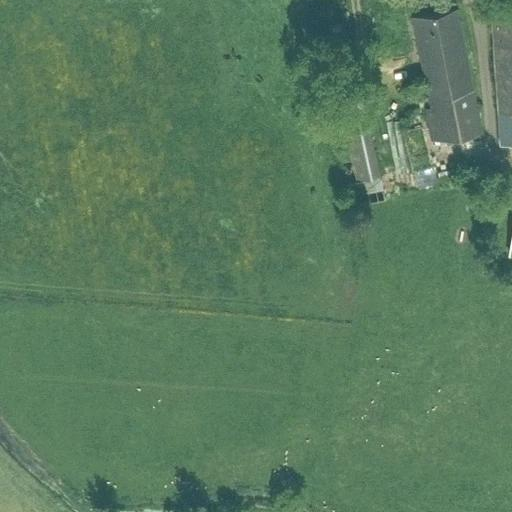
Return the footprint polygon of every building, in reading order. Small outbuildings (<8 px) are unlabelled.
[(511,3),(490,5),(499,143),(511,141),(511,3)] [(480,131),(456,8),(411,16),(429,108),(424,109),(430,140),(480,131)] [(384,197),(365,113),(342,119),(356,180),(345,182),(350,204),(384,197)] [(424,152),(407,153),(408,175),(425,174),(424,152)] [(23,511),(54,511),(31,499),(23,511)]
